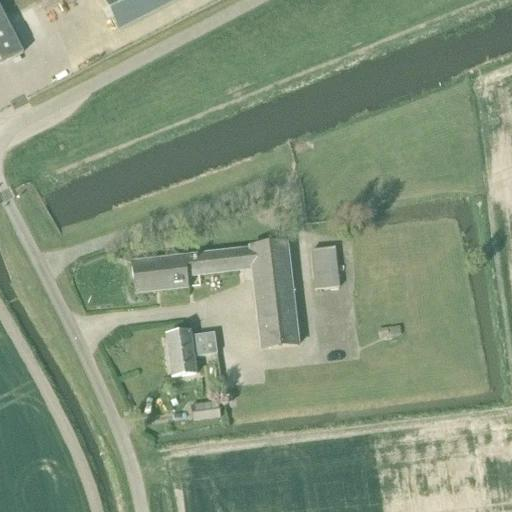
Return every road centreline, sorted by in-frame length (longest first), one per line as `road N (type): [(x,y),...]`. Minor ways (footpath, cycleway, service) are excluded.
road 1 (unclassified): [(142,511),(105,401),(0,192)]
road 2 (unclassified): [(0,133),(256,0)]
